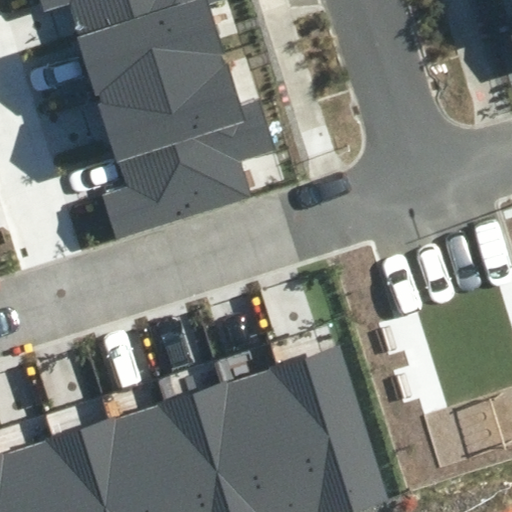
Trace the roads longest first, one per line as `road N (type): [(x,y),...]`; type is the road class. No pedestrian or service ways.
road 1 (residential): [(63,313),(419,200)]
road 2 (residential): [(63,313),(0,107)]
road 3 (residential): [(357,0),(419,200)]
